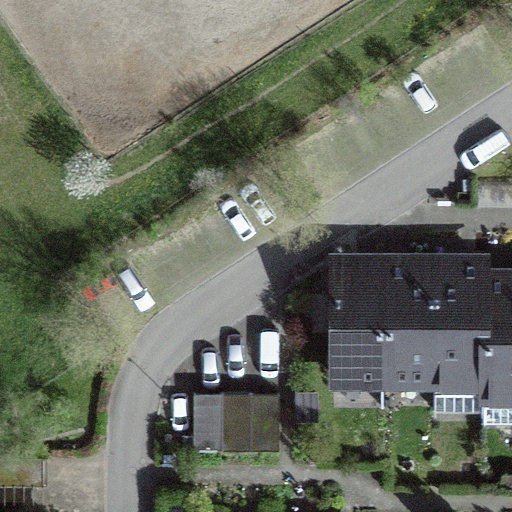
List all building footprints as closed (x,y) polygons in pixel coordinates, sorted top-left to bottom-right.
[(432,261),(432,375),(433,408),(485,408),(484,275),(484,260),(432,261)] [(384,376),(383,261),(334,261),(335,376),(384,376)] [(383,261),(384,376),(432,375),(432,261),(383,261)] [(511,274),(484,275),(485,408),(485,420),(511,420),(511,274)] [(221,449),(221,391),(193,391),(193,449),(221,449)] [(221,391),(221,449),(250,449),(250,391),(221,391)] [(250,391),(250,449),(279,449),(279,391),(250,391)] [(47,454),(0,455),(0,483),(48,482),(47,454)]
